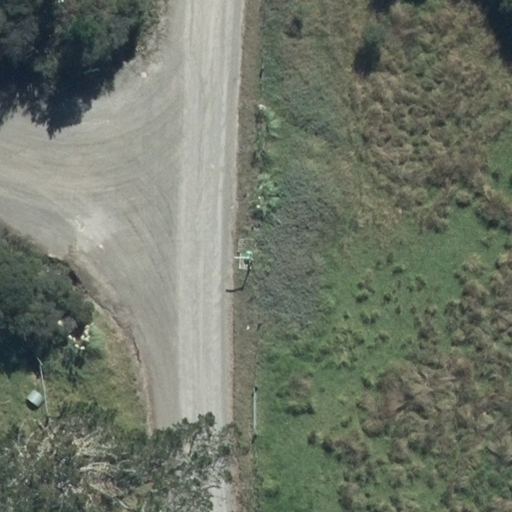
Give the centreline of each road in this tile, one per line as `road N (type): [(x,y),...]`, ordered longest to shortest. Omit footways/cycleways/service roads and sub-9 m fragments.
road 1 (tertiary): [(203,511),(173,209)]
road 2 (tertiary): [(173,209),(187,0)]
road 3 (unclassified): [(0,140),(173,209)]
